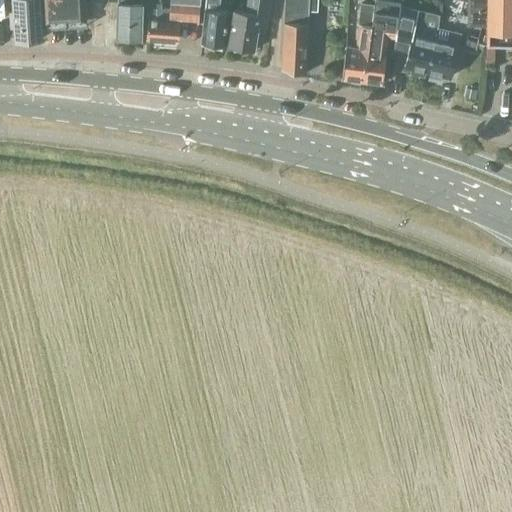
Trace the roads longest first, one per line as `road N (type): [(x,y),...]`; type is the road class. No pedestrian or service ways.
road 1 (secondary): [(0,106),(265,141),(391,174),(511,220)]
road 2 (secondary): [(511,179),(270,106),(0,77)]
road 3 (residential): [(511,136),(387,107)]
